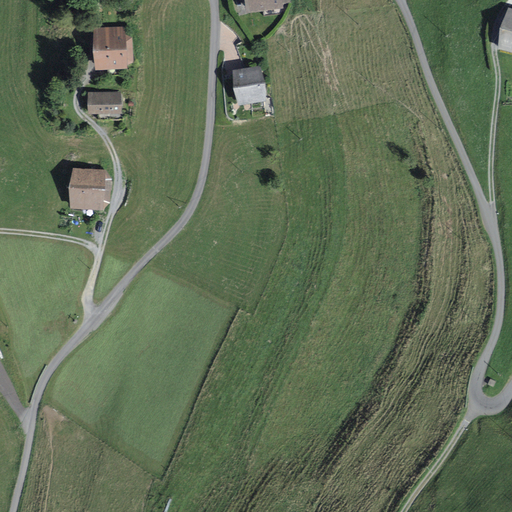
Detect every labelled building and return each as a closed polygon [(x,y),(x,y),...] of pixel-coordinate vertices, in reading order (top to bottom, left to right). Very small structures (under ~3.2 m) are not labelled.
[(249,0),(251,10),(281,6),(280,0),(249,0)] [(511,9),(511,10),(500,48),(511,50),(511,9)] [(124,28),(97,29),(99,67),(126,66),(126,61),(131,61),(130,38),(125,38),(124,28)] [(266,103),(260,68),(234,72),(240,107),(266,103)] [(120,93),(90,94),(91,113),(121,112),(120,93)] [(104,171),(74,170),(72,207),(102,209),(102,204),(107,204),(108,177),(103,177),(104,171)]
